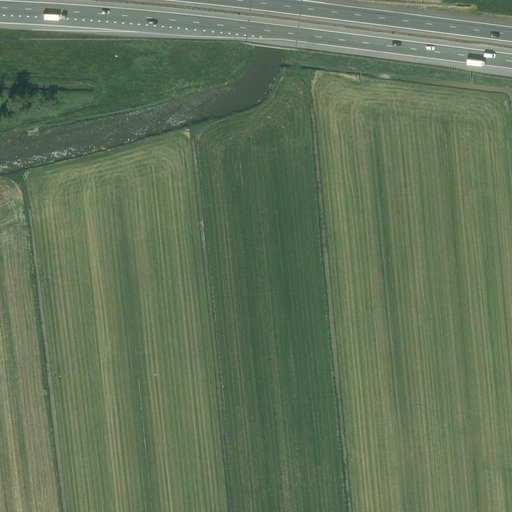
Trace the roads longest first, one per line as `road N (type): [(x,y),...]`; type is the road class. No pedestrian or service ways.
road 1 (motorway): [(0,8),(511,61)]
road 2 (motorway): [(511,34),(234,0)]
